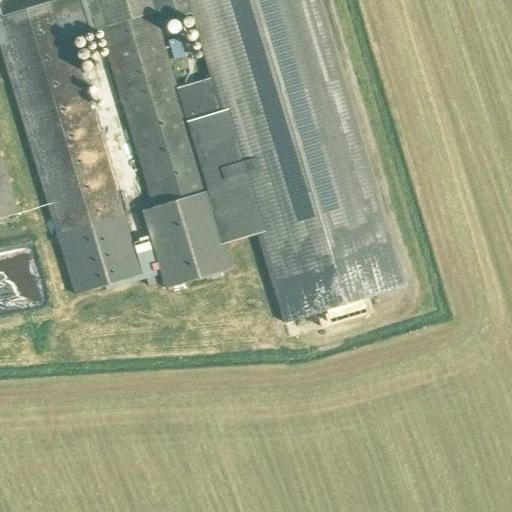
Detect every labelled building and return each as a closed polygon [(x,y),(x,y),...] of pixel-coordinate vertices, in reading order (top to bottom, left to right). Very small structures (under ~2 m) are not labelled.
[(403,289),(316,0),(59,0),(57,1),(68,40),(100,30),(153,14),(157,25),(190,15),(209,80),(176,90),(186,123),(220,113),(254,228),(221,238),(223,245),(256,235),(283,325),(403,289)] [(130,245),(68,40),(57,1),(0,17),(0,47),(75,295),(101,287),(139,276),(130,245)] [(157,25),(153,14),(100,30),(154,208),(207,192),(186,123),(176,90),(157,25)] [(0,160),(0,217),(16,213),(0,160)] [(165,291),(231,270),(223,245),(221,238),(212,209),(207,192),(154,208),(141,212),(148,237),(160,276),(165,291)] [(139,276),(101,287),(103,294),(145,281),(147,289),(155,287),(152,279),(160,276),(148,237),(137,241),(137,243),(130,245),(139,276)]
